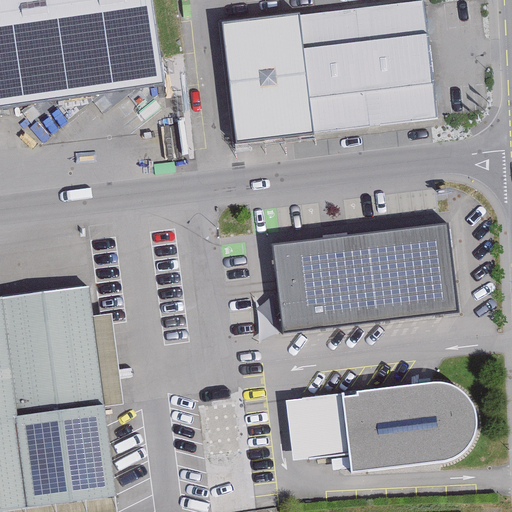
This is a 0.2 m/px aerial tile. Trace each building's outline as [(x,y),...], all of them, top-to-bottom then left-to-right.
[(0,0),(0,108),(165,85),(152,0),(0,0)] [(438,123),(425,5),(229,27),(242,145),(438,123)] [(448,218),(273,237),(273,242),(283,333),(458,313),(448,218)] [(91,290),(0,302),(0,511),(14,511),(121,497),(91,290)] [(357,475),(458,463),(471,454),(479,440),(482,427),(481,414),(476,403),(467,394),(457,388),(444,384),(289,403),(297,464),(355,457),(357,475)] [(240,403),(207,404),(208,454),(240,454),(240,403)]
